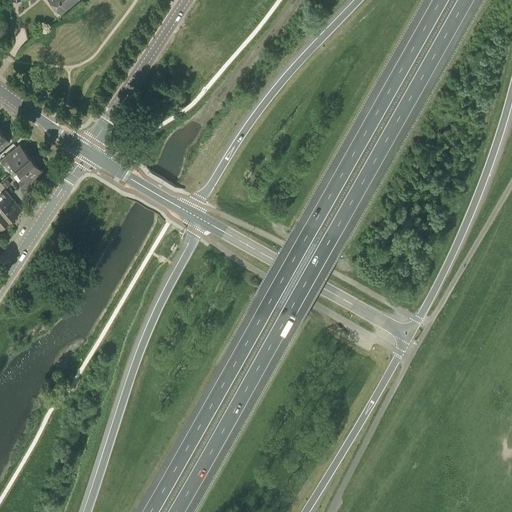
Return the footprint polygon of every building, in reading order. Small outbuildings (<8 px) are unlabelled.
[(47,0),(59,14),(76,0),(47,0)] [(0,131),(0,149),(9,142),(0,131)] [(16,169),(30,157),(18,144),(0,159),(0,160),(4,166),(9,162),(16,169)] [(30,157),(16,169),(23,178),(18,182),(23,187),(41,171),(30,157)] [(2,183),(6,187),(11,183),(7,179),(2,183)] [(22,209),(6,190),(0,194),(4,199),(0,201),(0,210),(8,220),(22,209)]
